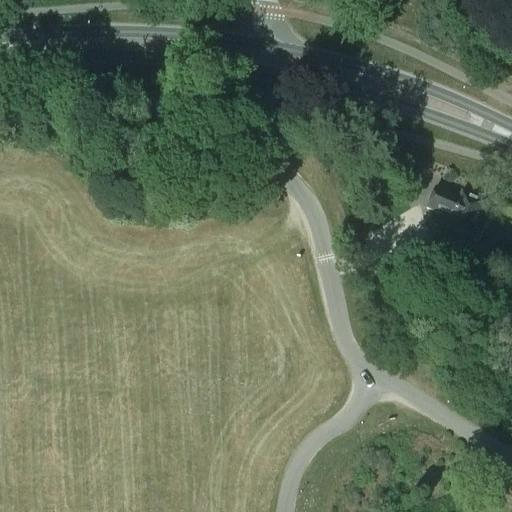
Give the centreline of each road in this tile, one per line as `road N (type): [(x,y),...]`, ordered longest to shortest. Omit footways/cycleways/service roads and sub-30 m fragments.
road 1 (unclassified): [(511,463),(367,372),(346,346),(314,215),(277,165),(266,72)]
road 2 (primary): [(0,57),(132,55),(266,72)]
road 3 (primary): [(511,127),(386,75),(261,46)]
road 4 (primary): [(261,46),(177,33),(0,37)]
road 5 (primary): [(266,72),(390,102),(511,147)]
